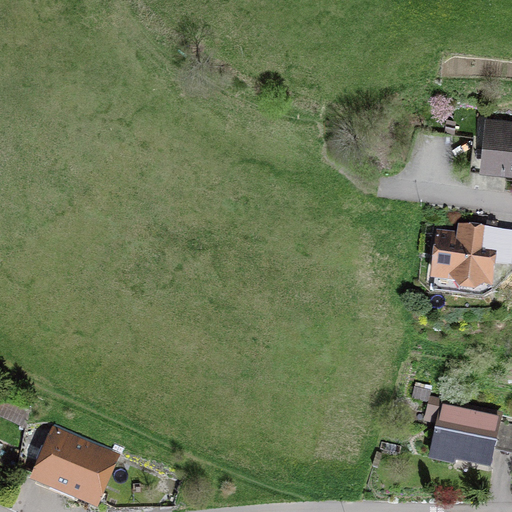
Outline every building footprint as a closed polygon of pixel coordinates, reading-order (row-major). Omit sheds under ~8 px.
[(446,132),(447,121),(425,118),(423,129),(446,132)] [(485,164),(511,167),(511,126),(490,124),(485,164)] [(433,277),(455,280),(466,291),(480,283),(489,284),(491,262),(507,264),(511,235),(460,228),(459,238),(438,236),(433,277)] [(26,422),(29,403),(13,396),(6,413),(26,422)] [(429,398),(425,419),(440,423),(433,458),(453,462),(455,456),(488,463),(497,420),(464,413),(465,406),(429,398)] [(36,477),(96,503),(114,461),(54,435),(36,477)]
